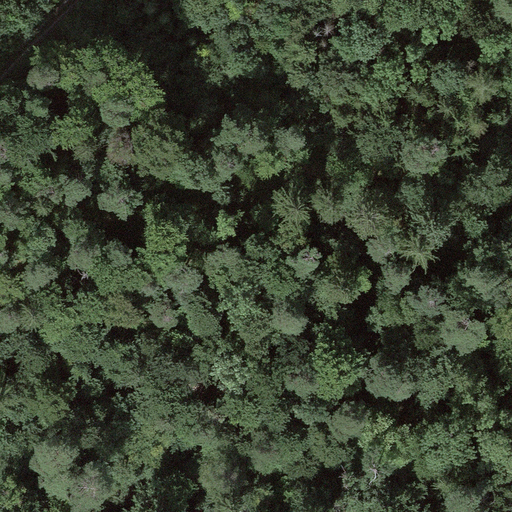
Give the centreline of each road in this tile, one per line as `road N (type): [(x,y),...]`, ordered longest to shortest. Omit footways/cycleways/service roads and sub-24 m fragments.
road 1 (track): [(0,353),(226,388),(511,368)]
road 2 (track): [(436,373),(359,436),(289,463),(257,489),(253,511)]
